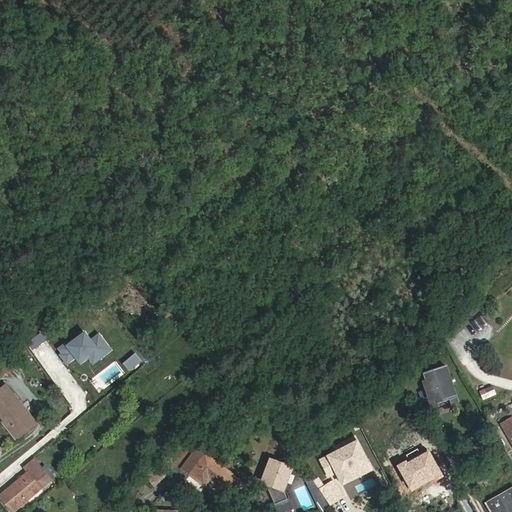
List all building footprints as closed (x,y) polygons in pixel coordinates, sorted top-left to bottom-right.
[(458,403),(445,366),(425,373),(427,380),(424,382),(431,401),(427,402),(432,415),(440,412),(438,404),(449,400),(451,405),(458,403)] [(483,400),(496,392),(491,385),(478,392),(483,400)] [(7,420),(20,436),(37,424),(6,386),(0,390),(0,415),(5,421),(7,420)] [(511,417),(500,424),(511,444),(511,417)] [(16,440),(20,436),(7,420),(5,421),(3,423),(16,440)] [(492,463),(480,442),(470,448),(482,469),(492,463)] [(229,496),(240,480),(205,454),(198,449),(182,470),(190,475),(205,487),(209,481),(229,496)] [(412,449),(403,457),(407,463),(417,455),(412,449)] [(285,456),(271,463),(273,468),(268,470),(266,475),(270,484),(268,485),(279,511),(293,511),(284,489),(287,482),(284,476),(291,473),(291,471),(285,456)] [(24,468),(28,473),(38,464),(34,459),(24,468)] [(28,473),(0,496),(13,511),(14,511),(52,480),(43,469),(38,464),(28,473)] [(43,469),(52,480),(55,477),(46,466),(43,469)] [(333,481),(320,489),(329,505),(342,496),(333,481)] [(490,511),(511,511),(511,487),(485,503),(490,511)]
